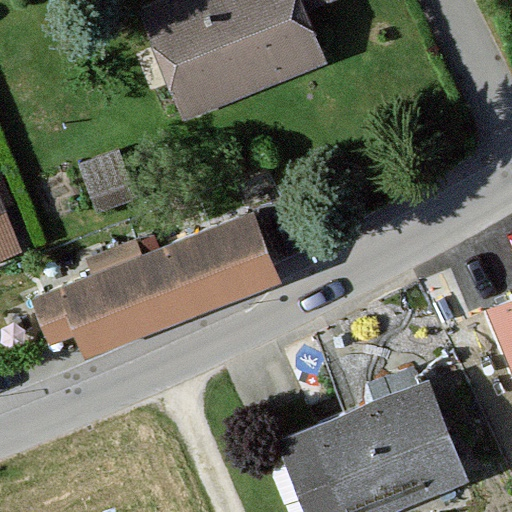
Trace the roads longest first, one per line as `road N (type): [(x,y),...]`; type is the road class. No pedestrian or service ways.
road 1 (tertiary): [(0,430),(176,365),(511,183)]
road 2 (residential): [(511,113),(453,0)]
